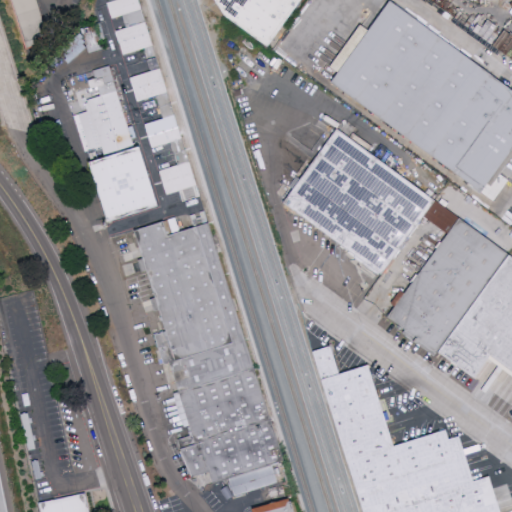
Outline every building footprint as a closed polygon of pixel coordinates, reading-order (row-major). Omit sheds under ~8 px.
[(48,45),(34,0),(9,0),(25,52),(48,45)] [(139,0),(141,4),(156,49),(126,60),(118,35),(131,31),(128,20),(115,24),(110,4),(108,0),(139,0)] [(300,0),(267,46),(225,13),(216,0),(300,0)] [(330,82),(390,0),(511,88),(511,147),(481,191),(330,82)] [(105,52),(90,57),(84,36),(105,29),(108,28),(115,52),(105,52)] [(130,126),(137,151),(142,150),(145,153),(156,187),(164,211),(113,227),(107,209),(99,187),(79,126),(76,119),(82,117),(80,112),(91,108),(90,103),(103,99),(94,74),(106,71),(112,69),(130,126)] [(166,78),(181,125),(199,186),(203,199),(186,205),(182,195),(170,199),(167,190),(166,187),(163,176),(167,174),(181,170),(173,146),(167,148),(155,153),(147,128),(155,126),(166,123),(158,100),(140,105),(132,81),(152,76),(164,72),(166,78)] [(382,276),(350,252),(352,249),(285,200),(338,127),(438,200),(382,276)] [(444,358),(440,363),(411,339),(390,323),(403,306),(411,295),(448,245),(465,223),(471,227),(493,244),(511,258),(511,265),(483,306),(472,321),(444,358)] [(168,227),(172,240),(212,228),(218,247),(229,280),(238,308),(257,369),(258,373),(230,382),(183,396),(173,369),(173,368),(179,366),(169,334),(161,308),(142,248),(138,236),(167,226),(168,227)] [(511,373),(501,366),(497,363),(495,366),(481,384),(472,378),(456,367),(444,358),(472,321),(483,306),(511,265),(511,373)] [(340,368),(344,380),(351,378),(374,371),(391,428),(399,452),(412,448),(452,435),(454,445),(465,442),(473,469),(479,487),(495,482),(497,488),(504,511),(364,511),(357,489),(352,472),(338,429),(319,368),(315,357),(335,351),(340,368)] [(275,470),(232,483),(231,484),(218,488),(213,477),(198,484),(179,443),(195,438),(193,430),(183,396),(230,382),(258,373),(276,429),(288,466),(275,470)] [(271,490),(236,501),(234,491),(232,483),(275,470),(281,487),(271,490)] [(43,511),(42,506),(85,497),(88,511),(43,511)] [(257,506),(258,511),(300,511),(297,497),(257,506)]
